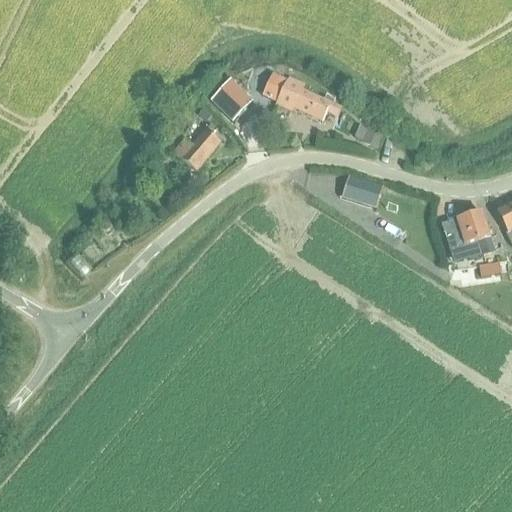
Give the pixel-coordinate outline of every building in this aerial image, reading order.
[(292,82),(280,109),(291,114),(293,111),(322,125),(327,116),(338,121),(343,109),(319,98),(302,90),(304,87),(292,82)] [(231,126),(252,104),(230,83),(210,105),(231,126)] [(268,103),(263,115),(270,118),(275,106),(268,103)] [(212,117),(205,110),(199,117),(206,124),(212,117)] [(182,142),(176,149),(171,155),(179,162),(191,173),(217,145),(209,137),(214,132),(209,128),(190,149),(182,142)] [(376,149),(381,139),(369,133),(364,143),(376,149)] [(378,207),(383,190),(348,179),(343,196),(341,200),(357,205),(377,211),(378,207)] [(511,207),(496,215),(506,237),(511,248),(511,207)] [(481,215),(441,228),(450,254),(478,245),(483,259),(494,255),(481,215)] [(98,225),(98,230),(101,233),(105,234),(109,231),(109,226),(106,223),(102,222),(98,225)] [(480,270),(481,280),(501,277),(500,267),(480,270)]
